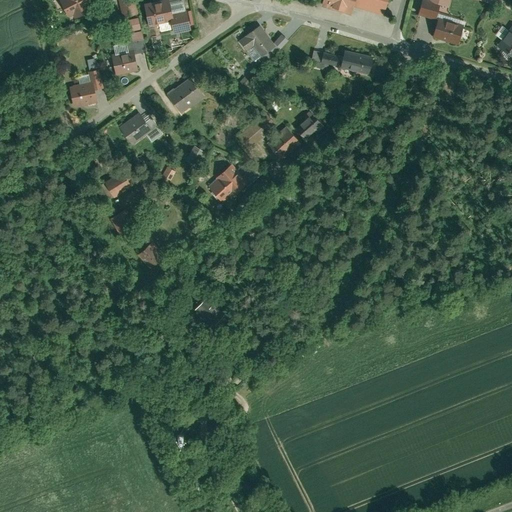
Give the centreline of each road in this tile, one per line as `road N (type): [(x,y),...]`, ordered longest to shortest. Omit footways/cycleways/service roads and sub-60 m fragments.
road 1 (residential): [(250,9),(0,199)]
road 2 (residential): [(413,52),(232,210)]
road 3 (residential): [(394,47),(250,9)]
